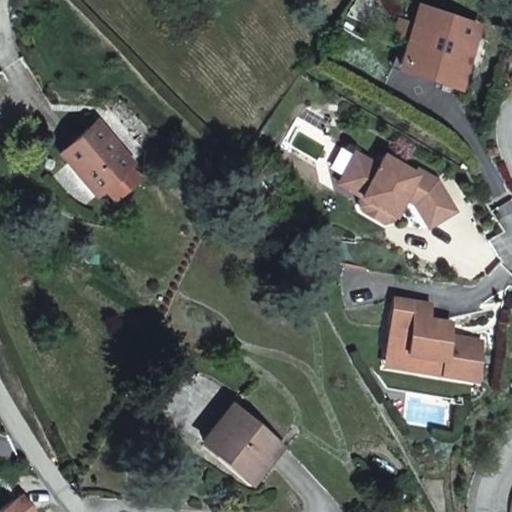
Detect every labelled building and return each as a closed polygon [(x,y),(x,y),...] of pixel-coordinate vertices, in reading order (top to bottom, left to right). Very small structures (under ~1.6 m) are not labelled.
[(455,86),(478,26),(419,5),(396,65),(455,86)] [(61,147),(72,162),(78,158),(99,188),(105,185),(133,163),(100,118),(61,147)] [(414,207),(428,230),(455,214),(438,183),(419,172),(416,176),(385,158),(378,168),(356,155),(341,179),(363,193),(364,193),(361,199),(393,218),(409,193),(419,198),(414,207)] [(78,158),(72,162),(93,193),(99,188),(78,158)] [(141,174),(133,163),(105,185),(114,197),(141,174)] [(363,193),(341,179),(337,185),(361,199),(364,193),(363,193)] [(393,218),(361,199),(359,204),(360,212),(381,225),(390,223),(393,218)] [(432,305),(394,301),(386,349),(422,356),(419,371),(476,381),(483,341),(449,336),(451,322),(430,320),(432,305)] [(383,365),(419,371),(422,356),(386,349),(383,365)] [(283,448),(234,399),(201,431),(250,480),(283,448)] [(34,511),(22,494),(0,509),(0,511),(34,511)]
